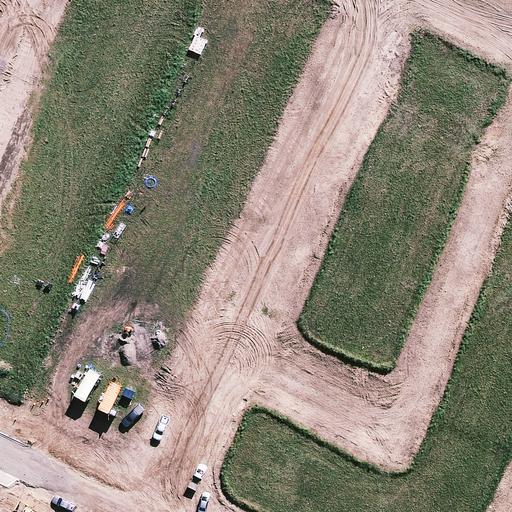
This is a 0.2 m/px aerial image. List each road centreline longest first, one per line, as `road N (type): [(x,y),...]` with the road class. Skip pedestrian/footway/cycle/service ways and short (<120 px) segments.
road 1 (residential): [(229,327),(397,409),(511,92)]
road 2 (residential): [(368,0),(229,327)]
road 3 (residential): [(229,327),(159,490)]
road 4 (residential): [(110,505),(0,452)]
